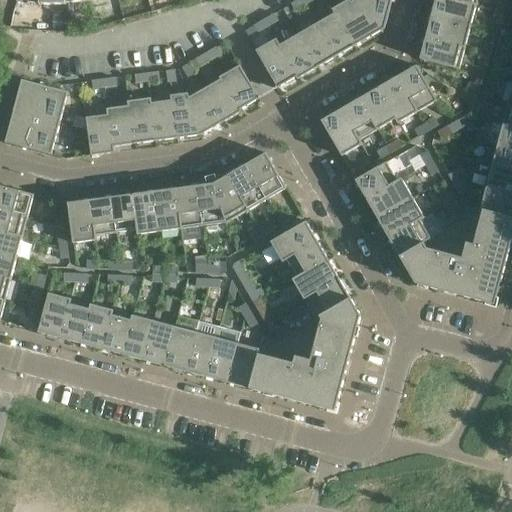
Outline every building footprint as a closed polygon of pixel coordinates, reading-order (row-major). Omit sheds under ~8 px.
[(298,0),(291,4),(295,11),(306,5),(302,0),(298,0)] [(334,14),(335,13),(355,46),(385,29),(352,4),(352,3),(348,0),(332,9),(334,14)] [(352,0),(352,3),(352,4),(385,29),(392,0),(352,0)] [(471,27),(477,5),(472,4),(472,5),(454,0),(435,0),(432,16),(471,27)] [(501,0),(499,0),(496,11),(504,13),(507,2),(501,0)] [(496,11),(493,23),(501,25),(504,13),(496,11)] [(334,14),(317,24),(336,57),(355,46),(335,13),(334,14)] [(501,25),(508,27),(511,15),(504,13),(501,25)] [(268,27),(279,21),(275,14),(264,20),(268,27)] [(465,49),(471,27),(432,16),(426,37),(461,46),(461,48),(465,49)] [(258,33),(268,27),(264,20),(254,26),(258,33)] [(317,24),(298,35),(317,68),(336,57),(317,24)] [(280,45),(279,46),(297,77),(296,77),(298,79),(317,68),(298,35),(280,45)] [(420,59),(455,68),(461,48),(461,46),(426,37),(420,59)] [(279,46),(280,45),(276,39),(256,51),(278,88),(296,77),(297,77),(279,46)] [(485,40),(482,52),(490,54),(493,43),(485,40)] [(499,44),(496,56),(503,58),(506,46),(499,44)] [(207,53),(211,60),(222,54),(218,47),(207,53)] [(482,52),(479,64),(487,66),(490,54),(482,52)] [(197,59),(201,66),(211,60),(207,53),(197,59)] [(496,56),(493,67),(500,69),(503,58),(496,56)] [(182,68),(188,78),(195,74),(189,64),(182,68)] [(222,78),(240,110),(241,110),(260,98),(241,65),(220,77),(221,79),(222,78)] [(397,77),(418,113),(438,101),(417,66),(397,77)] [(168,71),(169,83),(177,82),(176,70),(168,71)] [(147,82),(159,80),(158,72),(146,74),(147,82)] [(136,83),(147,82),(146,74),(135,75),(136,83)] [(379,88),(397,119),(396,120),(398,124),(418,113),(397,77),(379,88)] [(105,87),(117,86),(116,78),(104,79),(105,87)] [(203,89),(223,123),(242,112),(241,110),(240,110),(222,78),(221,79),(203,89)] [(93,89),(105,87),(104,79),(92,81),(93,89)] [(14,112),(60,124),(68,93),(22,80),(14,112)] [(488,86),(485,97),(492,99),(495,88),(488,86)] [(360,99),(378,130),(396,120),(397,119),(379,88),(360,99)] [(189,98),(201,135),(223,123),(203,89),(189,98)] [(172,100),(177,139),(201,135),(189,98),(188,93),(170,96),(171,101),(172,100)] [(485,97),(481,109),(489,111),(492,99),(485,97)] [(129,106),(134,144),(156,142),(150,103),(151,103),(151,98),(127,102),(128,106),(129,106)] [(341,110),(359,141),(360,141),(378,130),(360,99),(341,110)] [(150,103),(156,142),(177,139),(172,100),(171,101),(151,103),(150,103)] [(503,125),(511,127),(511,104),(509,104),(503,125)] [(108,115),(113,147),(134,144),(129,106),(128,106),(107,109),(107,115),(108,115)] [(359,141),(341,110),(322,121),(342,157),(362,145),(360,141),(359,141)] [(5,143),(52,156),(60,124),(14,112),(5,143)] [(91,156),(114,153),(113,147),(108,115),(107,115),(86,118),(91,156)] [(435,118),(425,124),(429,131),(439,125),(435,118)] [(459,121),(448,127),(452,134),(463,128),(459,121)] [(429,131),(425,124),(414,130),(418,137),(429,131)] [(498,146),(511,149),(511,127),(503,125),(498,146)] [(452,134),(448,127),(438,133),(442,140),(452,134)] [(398,140),(387,146),(391,153),(402,147),(398,140)] [(387,146),(377,152),(381,159),(391,153),(387,146)] [(492,167),(511,171),(511,149),(498,146),(492,167)] [(433,162),(427,152),(420,156),(426,166),(433,162)] [(247,165),(267,200),(287,189),(266,153),(247,165)] [(369,157),(358,163),(362,170),(373,164),(369,157)] [(439,173),(433,162),(426,166),(432,177),(439,173)] [(367,201),(399,182),(398,181),(387,163),(356,181),(367,201)] [(228,175),(249,211),(267,200),(247,165),(228,175)] [(487,187),(511,194),(511,171),(492,167),(487,187)] [(462,181),(456,170),(449,174),(455,185),(462,181)] [(214,184),(228,223),(249,211),(228,175),(214,184)] [(367,201),(378,219),(414,199),(402,179),(398,181),(399,182),(367,201)] [(468,191),(462,181),(455,185),(461,195),(468,191)] [(198,186),(203,226),(228,223),(214,184),(198,186)] [(0,209),(28,217),(34,195),(0,186),(0,209)] [(176,189),(182,229),(203,226),(198,186),(176,189)] [(511,216),(511,194),(487,187),(481,208),(511,216)] [(155,192),(160,232),(182,229),(176,189),(155,192)] [(134,194),(138,230),(138,235),(160,232),(155,192),(134,194)] [(445,206),(455,200),(451,193),(441,199),(445,206)] [(112,197),(117,233),(138,230),(134,194),(112,197)] [(91,200),(96,236),(117,233),(112,197),(91,200)] [(414,199),(378,219),(389,238),(420,220),(421,221),(425,218),(414,199)] [(68,203),(74,244),(97,241),(96,236),(91,200),(68,203)] [(449,213),(459,206),(455,200),(445,206),(449,213)] [(432,239),(401,257),(417,284),(420,285),(420,287),(430,290),(430,288),(488,303),(487,305),(498,308),(501,298),(499,298),(511,248),(511,217),(468,205),(464,221),(432,239)] [(0,232),(23,238),(28,217),(0,209),(0,232)] [(55,213),(57,225),(65,224),(63,212),(55,213)] [(279,220),(283,226),(293,220),(289,214),(279,220)] [(401,257),(432,239),(421,221),(420,220),(389,238),(400,257),(401,257)] [(271,242),(283,262),(287,260),(286,259),(318,241),(306,221),(271,242)] [(260,230),(264,237),(274,231),(270,224),(260,230)] [(250,236),(254,243),(264,237),(260,230),(250,236)] [(0,254),(17,259),(23,238),(0,232),(0,254)] [(58,236),(60,248),(68,247),(66,235),(58,236)] [(297,277),(297,278),(328,259),(318,241),(286,259),(287,260),(297,277)] [(60,248),(61,260),(69,259),(68,247),(60,248)] [(0,276),(12,280),(17,259),(0,254),(0,276)] [(293,279),(304,300),(309,297),(308,296),(339,278),(328,259),(297,278),(297,277),(293,279)] [(87,268),(99,269),(99,261),(87,260),(87,268)] [(109,261),(109,269),(120,270),(121,262),(109,261)] [(120,270),(132,270),(133,262),(121,262),(120,270)] [(196,273),(208,273),(208,265),(196,265),(196,273)] [(208,265),(208,273),(220,274),(220,266),(208,265)] [(153,274),(165,275),(165,267),(153,266),(153,274)] [(165,275),(177,275),(177,267),(165,267),(165,275)] [(237,274),(243,284),(250,280),(244,270),(237,274)] [(63,281),(75,282),(75,274),(63,273),(63,281)] [(75,282),(87,282),(87,274),(75,274),(75,282)] [(152,282),(164,283),(165,275),(153,274),(152,282)] [(35,286),(43,288),(46,277),(38,275),(35,286)] [(108,275),(107,283),(119,284),(119,276),(108,275)] [(165,275),(164,283),(176,283),(177,275),(165,275)] [(0,299),(6,301),(12,280),(0,276),(0,299)] [(119,284),(131,284),(131,276),(119,276),(119,284)] [(309,297),(319,316),(351,298),(339,278),(308,296),(309,297)] [(196,279),(196,287),(208,287),(208,279),(196,279)] [(208,279),(208,287),(220,288),(220,280),(208,279)] [(243,284),(249,295),(256,291),(250,280),(243,284)] [(32,298),(40,300),(43,288),(35,286),(32,298)] [(49,293),(38,333),(48,335),(47,338),(57,340),(58,338),(60,339),(70,299),(49,293)] [(276,388),(274,393),(273,395),(327,409),(328,408),(327,407),(329,400),(336,401),(336,402),(338,402),(355,336),(353,336),(348,335),(350,324),(356,326),(358,327),(361,315),(351,298),(319,316),(321,319),(310,361),(297,357),(295,363),(258,353),(249,389),(264,393),(264,391),(265,385),(276,388)] [(70,299),(60,339),(81,344),(91,305),(70,299)] [(238,307),(244,317),(251,313),(245,303),(238,307)] [(91,305),(81,344),(102,350),(111,315),(112,315),(113,310),(91,305)] [(27,319),(34,321),(37,309),(30,307),(27,319)] [(258,311),(264,322),(271,318),(265,307),(258,311)] [(244,317),(250,328),(257,324),(251,313),(244,317)] [(111,315),(102,350),(123,355),(132,320),(131,320),(112,315),(111,315)] [(132,320),(123,355),(143,361),(154,321),(132,315),(131,320),(132,320)] [(258,353),(295,363),(297,357),(310,361),(321,319),(319,316),(276,340),(262,337),(259,349),(258,353)] [(264,322),(270,332),(277,328),(271,318),(264,322)] [(154,321),(143,361),(164,366),(175,327),(154,321)] [(175,327),(164,366),(173,369),(172,371),(182,374),(183,371),(185,372),(196,332),(175,327)] [(196,332),(185,372),(206,377),(215,342),(216,343),(218,338),(196,332)] [(215,342),(206,377),(227,383),(236,348),(235,348),(216,343),(215,342)] [(236,348),(227,383),(249,389),(258,353),(259,349),(236,343),(235,348),(236,348)]
